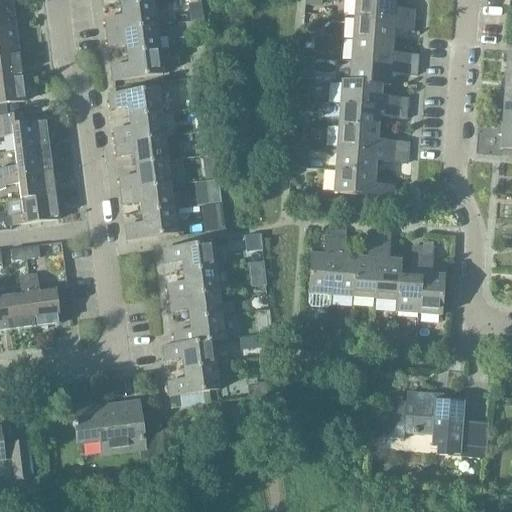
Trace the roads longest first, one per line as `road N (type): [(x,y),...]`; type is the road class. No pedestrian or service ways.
road 1 (residential): [(0,372),(91,360),(114,338),(84,97),(63,57),(54,0)]
road 2 (residential): [(511,324),(480,317),(471,304),(474,242),(452,187),(466,0)]
